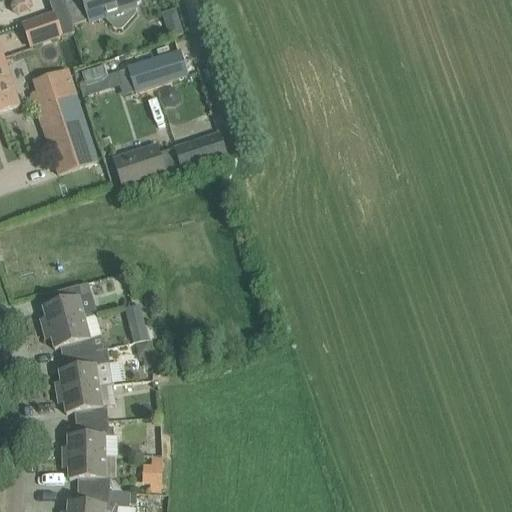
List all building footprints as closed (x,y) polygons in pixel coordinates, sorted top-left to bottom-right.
[(19,16),(35,10),(31,0),(21,0),(14,3),(19,16)] [(81,0),(90,25),(136,9),(136,6),(141,5),(138,0),(81,0)] [(180,10),(166,14),(173,38),(188,34),(180,10)] [(54,16),(24,27),(32,50),(62,39),(54,16)] [(0,115),(20,108),(13,89),(3,60),(0,50),(0,115)] [(182,57),(145,68),(131,72),(138,95),(189,79),(182,57)] [(67,70),(27,83),(60,176),(99,163),(67,70)] [(190,78),(202,116),(212,113),(199,75),(190,78)] [(174,150),(175,153),(170,154),(173,162),(162,165),(167,181),(229,161),(220,135),(174,150)] [(162,165),(157,148),(112,162),(122,194),(167,181),(162,165)] [(98,296),(94,284),(83,287),(86,300),(98,296)] [(73,302),(44,311),(47,322),(41,323),(44,333),(85,322),(79,301),(84,300),(80,288),(70,291),(73,302)] [(143,307),(129,309),(136,344),(150,341),(143,307)] [(46,342),(52,341),(55,352),(63,349),(66,361),(104,353),(96,319),(85,322),(44,333),(46,342)] [(68,373),(60,374),(62,386),(56,387),(58,397),(100,390),(113,388),(107,352),(104,353),(66,361),(68,373)] [(65,405),(67,417),(76,415),(77,427),(109,424),(108,411),(103,411),(100,390),(58,397),(59,406),(65,405)] [(78,439),(69,440),(69,451),(63,451),(63,461),(119,461),(122,461),(121,438),(110,438),(109,424),(77,427),(78,439)] [(70,482),(78,482),(100,482),(100,495),(111,495),(111,481),(119,481),(119,461),(63,461),(64,471),(69,471),(70,482)] [(151,469),(143,469),(142,488),(150,489),(149,496),(161,497),(162,462),(152,462),(151,469)] [(78,506),(69,505),(68,511),(118,511),(119,510),(130,511),(131,495),(111,495),(100,495),(78,494),(78,506)] [(149,496),(149,506),(161,507),(161,497),(149,496)]
